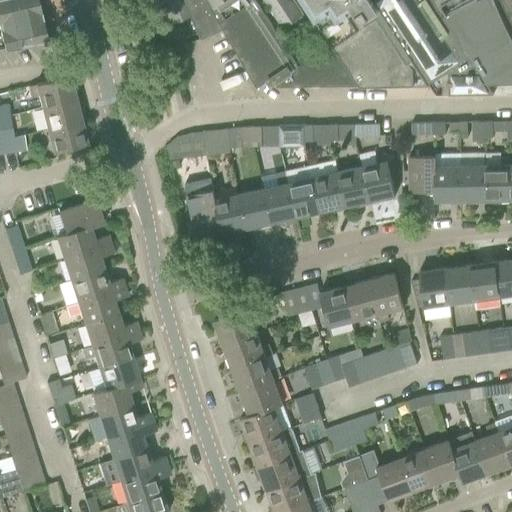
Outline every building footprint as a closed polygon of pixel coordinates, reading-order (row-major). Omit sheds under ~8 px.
[(0,0),(0,48),(47,43),(36,0),(0,0)] [(147,0),(155,15),(166,10),(172,24),(190,17),(201,40),(222,31),(204,0),(147,0)] [(204,0),(222,31),(223,30),(256,88),(267,81),(271,86),(274,83),(277,87),(357,86),(330,45),(299,66),(253,0),(204,0)] [(263,0),(292,41),(308,30),(301,19),(305,16),(293,0),(263,0)] [(301,0),(330,45),(357,86),(359,88),(429,86),(428,85),(417,68),(378,9),(372,0),(301,0)] [(435,0),(372,0),(378,9),(417,68),(428,85),(446,74),(448,73),(448,95),(492,95),(435,0)] [(493,0),(435,0),(492,95),(493,95),(487,86),(511,84),(511,40),(505,25),(493,0)] [(511,0),(499,0),(511,25),(511,0)] [(164,85),(173,83),(171,73),(162,75),(164,85)] [(41,108),(75,99),(69,76),(34,85),(35,87),(28,89),(30,98),(38,96),(41,108)] [(154,101),(165,98),(160,79),(148,83),(154,101)] [(46,130),(81,121),(75,99),(41,108),(46,130)] [(0,130),(12,129),(8,105),(0,106),(0,130)] [(52,153),(87,144),(81,121),(46,130),(52,153)] [(484,121),(484,137),(493,137),(493,132),(493,121),(484,121)] [(411,135),(435,134),(435,122),(411,123),(411,135)] [(435,134),(445,134),(445,122),(435,122),(435,134)] [(460,138),(468,138),(467,122),(459,122),(459,134),(460,138)] [(356,136),(379,136),(379,123),(355,123),(355,124),(355,144),(356,144),(356,136)] [(343,145),(355,144),(355,124),(329,125),(329,145),(331,145),(331,141),(343,140),(343,145)] [(279,147),(304,147),(304,125),(279,126),(278,147),(279,147)] [(317,145),(329,145),(329,125),(304,125),(304,147),(305,147),(305,142),(317,141),(317,145)] [(253,127),(253,147),(262,147),(262,126),(253,127)] [(242,147),(253,147),(253,127),(240,127),(227,129),(229,148),(242,147)] [(15,152),(13,137),(12,129),(0,130),(0,133),(3,154),(15,152)] [(229,148),(227,129),(203,131),(206,155),(229,152),(229,148)] [(170,160),(206,155),(203,131),(191,132),(177,137),(167,146),(170,160)] [(25,151),(24,139),(23,135),(13,137),(15,152),(25,151)] [(395,196),(391,176),(385,152),(376,154),(378,162),(361,166),(369,202),(395,196)] [(435,202),(435,156),(408,157),(409,193),(434,192),(435,202)] [(460,165),(436,166),(435,156),(435,202),(461,201),(460,165)] [(486,165),(485,165),(486,201),(511,200),(510,164),(510,158),(501,158),(501,165),(486,165)] [(334,160),(309,166),(312,177),(319,213),(344,207),(336,171),(334,160)] [(461,201),(486,201),(485,165),(460,165),(461,201)] [(309,166),(285,171),(287,182),(295,218),(319,213),(312,177),(309,166)] [(344,207),(369,202),(361,166),(336,171),(344,207)] [(277,185),(263,188),(271,224),(295,218),(287,182),(285,171),(275,174),(277,185)] [(185,185),(195,231),(220,225),(215,199),(210,179),(185,185)] [(246,229),(271,224),(263,188),(239,193),(246,229)] [(246,229),(239,193),(215,199),(220,225),(222,234),(246,229)] [(55,237),(103,222),(96,200),(57,212),(64,233),(55,236),(55,237)] [(90,227),(103,223),(103,222),(55,237),(62,259),(110,244),(107,235),(93,239),(90,227)] [(11,252),(23,248),(15,226),(4,229),(11,252)] [(99,257),(113,253),(110,244),(62,259),(69,281),(103,270),(99,257)] [(19,274),(30,271),(23,248),(11,252),(19,274)] [(499,299),(511,296),(511,259),(493,262),(499,299)] [(473,302),(499,299),(493,262),(468,265),(473,302)] [(449,306),(473,302),(468,265),(443,269),(449,306)] [(424,309),(449,306),(443,269),(419,272),(424,309)] [(121,278),(107,283),(103,270),(69,281),(76,303),(124,287),(121,278)] [(394,273),(369,280),(377,315),(378,316),(379,323),(389,320),(387,314),(404,310),(399,293),(394,273)] [(378,316),(377,315),(369,280),(344,286),(353,323),(378,316)] [(344,286),(319,292),(317,283),(305,286),(310,310),(311,311),(323,308),(329,329),(353,323),(344,286)] [(311,311),(310,310),(305,286),(293,289),(299,314),(311,311)] [(113,300),(127,296),(124,287),(76,303),(83,324),(117,313),(113,300)] [(288,317),(299,314),(293,289),(282,292),(288,317)] [(256,332),(248,309),(247,308),(213,320),(223,345),(256,332)] [(45,335),(56,331),(50,311),(39,315),(45,335)] [(135,321),(121,326),(117,313),(83,324),(90,346),(138,330),(135,321)] [(0,335),(11,332),(7,321),(0,323),(0,335)] [(502,351),(511,350),(511,339),(510,327),(499,328),(502,351)] [(490,353),(502,351),(499,328),(489,330),(487,330),(490,353)] [(90,346),(81,349),(85,359),(93,356),(97,368),(131,357),(127,344),(141,339),(138,330),(90,346)] [(478,355),(490,353),(487,330),(479,332),(475,332),(478,355)] [(0,348),(14,344),(11,332),(0,335),(0,348)] [(256,332),(223,345),(231,368),(265,356),(272,353),(268,344),(261,346),(256,332)] [(466,356),(478,355),(475,332),(463,334),(466,356)] [(454,358),(466,356),(463,334),(451,335),(454,358)] [(443,359),(454,358),(451,335),(440,337),(443,359)] [(406,367),(417,363),(410,341),(398,345),(406,367)] [(0,360),(18,355),(14,344),(0,348),(0,360)] [(394,371),(406,367),(398,345),(387,349),(394,371)] [(383,375),(394,371),(387,349),(375,353),(383,375)] [(371,379),(383,375),(375,353),(362,357),(371,379)] [(0,373),(22,366),(18,355),(0,360),(0,373)] [(265,356),(231,368),(240,392),(274,380),(280,377),(277,368),(270,371),(265,356)] [(341,364),(342,364),(339,356),(326,360),(334,382),(346,378),(341,364)] [(91,394),(138,378),(131,357),(97,368),(104,389),(91,393),(91,394)] [(360,383),(371,379),(362,357),(353,360),(360,383)] [(57,373),(67,370),(63,358),(54,361),(57,373)] [(322,386),(334,382),(326,360),(315,363),(322,386)] [(349,387),(360,383),(353,360),(342,364),(341,364),(346,378),(349,387)] [(312,390),(322,386),(315,363),(304,367),(312,390)] [(12,382),(25,378),(22,366),(0,373),(0,376),(3,385),(12,382)] [(128,392),(141,388),(138,378),(91,394),(98,416),(132,405),(128,392)] [(69,386),(60,389),(57,380),(46,384),(53,406),(73,400),(69,386)] [(240,419),(283,404),(274,380),(240,392),(248,415),(240,419)] [(0,399),(16,394),(12,382),(3,385),(3,386),(0,387),(0,399)] [(495,385),(483,387),(484,387),(485,396),(497,395),(510,393),(508,383),(495,385)] [(472,398),(470,389),(470,388),(458,390),(460,400),(472,398)] [(447,402),(446,393),(446,392),(434,394),(435,403),(447,402)] [(317,405),(317,404),(313,393),(294,399),(299,411),(317,405)] [(0,411),(19,406),(16,394),(0,399),(0,411)] [(421,406),(418,398),(418,397),(406,401),(410,410),(421,406)] [(274,407),(283,404),(240,419),(249,443),(283,431),(274,407)] [(150,413),(136,418),(132,405),(98,416),(105,437),(152,422),(150,413)] [(0,423),(0,424),(23,417),(19,406),(0,411),(0,423)] [(397,415),(394,406),(382,409),(386,419),(397,415)] [(364,429),(379,424),(375,412),(360,417),(364,429)] [(4,436),(27,429),(23,417),(0,424),(4,436)] [(364,429),(360,417),(348,421),(356,444),(368,440),(364,429)] [(345,448),(356,444),(348,421),(337,425),(345,448)] [(142,435),(155,431),(152,422),(105,437),(112,459),(146,448),(142,435)] [(511,465),(498,431),(495,423),(485,426),(488,434),(475,439),(472,431),(471,431),(487,474),(511,465)] [(333,452),(345,448),(337,425),(325,429),(333,452)] [(511,465),(511,464),(511,425),(498,431),(511,465)] [(283,431),(249,443),(258,467),(300,451),(292,428),(283,431)] [(8,447),(30,440),(27,429),(4,436),(8,447)] [(464,483),(487,474),(471,431),(448,440),(464,483)] [(11,459),(34,451),(30,440),(8,447),(11,459)] [(462,483),(464,483),(448,440),(424,449),(436,483),(459,474),(462,483)] [(112,459),(98,463),(105,485),(119,481),(167,465),(164,457),(150,461),(146,448),(112,459)] [(413,491),(436,483),(424,449),(400,457),(413,491)] [(266,490),(311,474),(303,450),(300,451),(258,467),(266,490)] [(15,470),(38,463),(34,451),(11,459),(15,470)] [(377,505),(413,491),(400,457),(376,466),(376,467),(365,471),(368,480),(377,505)] [(19,481),(41,474),(38,463),(15,470),(19,481)] [(156,479),(169,474),(167,465),(119,481),(126,503),(160,492),(156,479)] [(315,493),(319,492),(315,472),(311,474),(266,490),(274,511),(283,511),(309,503),(309,502),(317,499),(315,493)] [(45,486),(45,485),(41,474),(19,481),(23,493),(45,486)] [(380,511),(377,505),(368,480),(357,485),(367,511),(380,511)] [(353,511),(367,511),(357,485),(345,489),(353,511)] [(166,511),(160,492),(126,503),(128,511),(166,511)] [(312,511),(309,503),(283,511),(312,511)]
